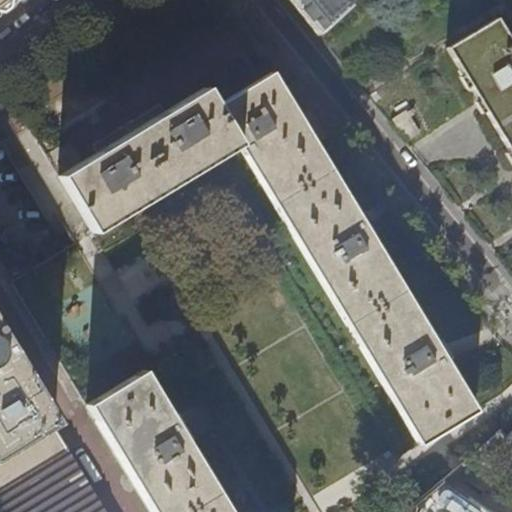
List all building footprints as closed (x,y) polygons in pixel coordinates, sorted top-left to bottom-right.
[(0,0),(0,11),(2,12),(9,7),(9,0),(0,0)] [(289,0),(317,34),(349,5),(344,0),(289,0)] [(448,48),(511,157),(511,45),(496,19),(448,48)] [(372,244),(357,219),(274,74),(221,110),(207,89),(169,116),(165,108),(97,147),(102,154),(61,178),(95,235),(242,151),(413,449),(475,412),(448,364),(432,340),(372,244)] [(366,214),(357,219),(372,244),(381,239),(366,214)] [(100,511),(48,425),(52,422),(0,332),(0,511),(100,511)] [(438,336),(432,340),(448,364),(454,360),(438,336)] [(90,405),(153,511),(231,511),(148,371),(90,405)] [(487,511),(440,482),(404,511),(487,511)]
